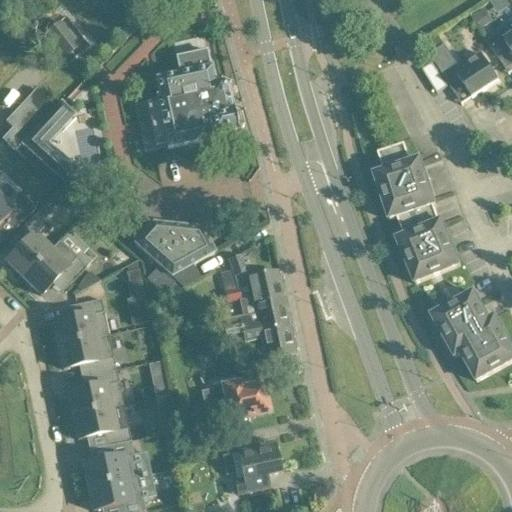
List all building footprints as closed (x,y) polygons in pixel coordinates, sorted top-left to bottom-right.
[(508,30),(488,43),(497,58),(509,50),(511,54),(511,21),(509,24),(508,30)] [(464,87),(472,100),(499,82),(482,55),(460,69),(445,46),(430,56),(454,93),(464,87)] [(211,68),(210,68),(209,68),(206,53),(176,59),(179,75),(156,80),(159,97),(156,98),(167,150),(221,138),(222,145),(226,148),(236,146),(239,142),(237,135),(239,134),(244,127),(241,116),(234,111),(233,112),(228,90),(229,89),(220,83),(219,84),(215,85),(211,68)] [(61,104),(59,103),(45,118),(46,119),(59,130),(73,115),(61,104)] [(125,150),(128,121),(108,119),(105,148),(125,150)] [(435,206),(435,204),(420,160),(411,163),(404,145),(378,154),(384,172),(374,176),(390,221),(397,219),(401,228),(436,215),(433,207),(435,206)] [(64,183),(76,170),(60,156),(48,169),(64,183)] [(0,234),(5,240),(2,243),(3,244),(36,210),(19,194),(7,207),(0,199),(0,234)] [(442,222),(439,223),(436,215),(401,228),(404,238),(397,241),(415,285),(423,283),(453,270),(460,267),(442,222)] [(44,228),(34,218),(16,236),(25,245),(7,264),(24,281),(52,252),(51,252),(36,237),(44,228)] [(154,224),(134,247),(171,280),(219,253),(206,229),(154,224)] [(86,269),(59,243),(51,252),(52,252),(24,281),(41,297),(59,278),(69,287),(86,269)] [(231,270),(219,273),(224,295),(226,305),(252,299),(253,306),(283,300),(277,273),(264,276),(264,275),(261,276),(262,277),(249,280),(241,257),(228,261),(231,270)] [(453,270),(423,283),(439,314),(467,298),(453,270)] [(159,271),(147,282),(164,298),(175,287),(159,271)] [(139,273),(127,276),(129,286),(141,283),(139,273)] [(489,321),(482,308),(474,294),(457,303),(450,307),(432,317),(455,359),(462,356),(477,384),(511,364),(511,347),(496,318),(489,321)] [(145,299),(127,303),(132,329),(150,326),(145,299)] [(283,300),(253,306),(258,327),(260,335),(290,328),(283,300)] [(108,337),(101,302),(76,307),(79,319),(53,325),(58,348),(108,337)] [(248,317),(220,323),(222,331),(233,352),(245,346),(244,343),(261,339),(266,362),(276,360),(296,356),(290,328),(260,335),(258,327),(254,324),(251,325),(248,317)] [(91,378),(116,373),(108,337),(58,348),(63,371),(89,366),(91,378)] [(73,418),(123,408),(116,373),(91,378),(94,390),(68,395),(73,418)] [(235,387),(202,394),(206,410),(227,405),(231,423),(268,415),(264,396),(260,396),(258,388),(254,389),(253,383),(235,386),(235,387)] [(167,386),(153,389),(156,401),(170,398),(167,386)] [(131,444),(123,408),(73,418),(78,442),(104,436),(106,449),(131,444)] [(174,420),(160,423),(162,436),(177,433),(174,420)] [(136,480),(132,458),(134,457),(131,444),(106,449),(109,461),(83,467),(88,490),(136,480)] [(243,481),(235,483),(238,496),(262,491),(260,479),(281,474),(275,446),(237,454),(243,481)] [(141,502),(136,480),(88,490),(92,511),(97,511),(119,507),(119,511),(145,511),(143,501),(141,502)]
